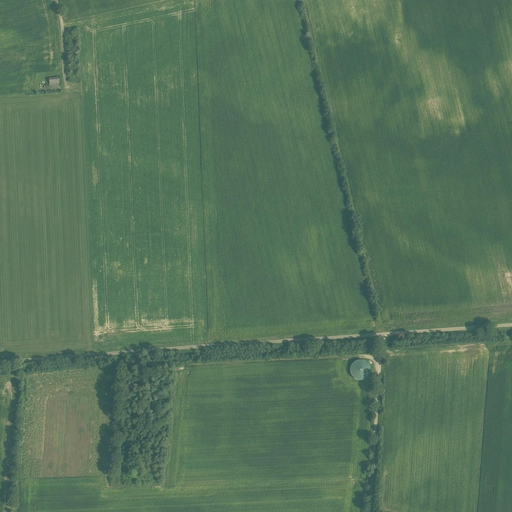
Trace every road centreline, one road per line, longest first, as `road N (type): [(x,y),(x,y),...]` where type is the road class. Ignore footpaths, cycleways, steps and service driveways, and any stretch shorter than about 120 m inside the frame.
road 1 (unclassified): [(382,335),(0,364)]
road 2 (unclassified): [(382,335),(370,511)]
road 3 (unclassified): [(511,323),(382,335)]
